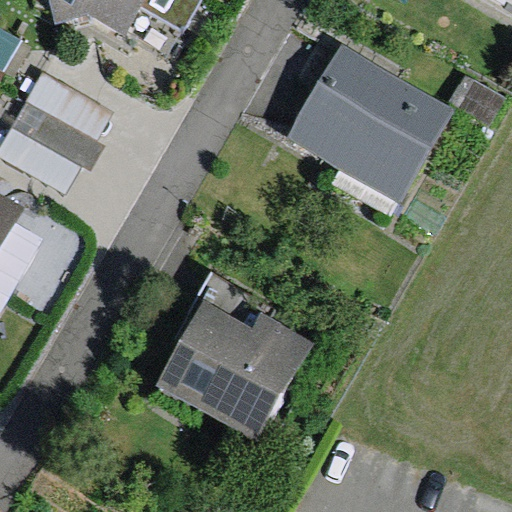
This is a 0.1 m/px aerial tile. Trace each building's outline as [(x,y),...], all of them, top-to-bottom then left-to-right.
[(149,0),(50,0),(126,42),(149,0)] [(431,114),(343,63),(296,145),(384,196),(431,114)] [(93,120),(36,92),(1,164),(58,191),(93,120)] [(216,325),(261,349),(274,323),(229,300),(216,325)] [(200,326),(160,403),(253,451),(293,374),(200,326)]
